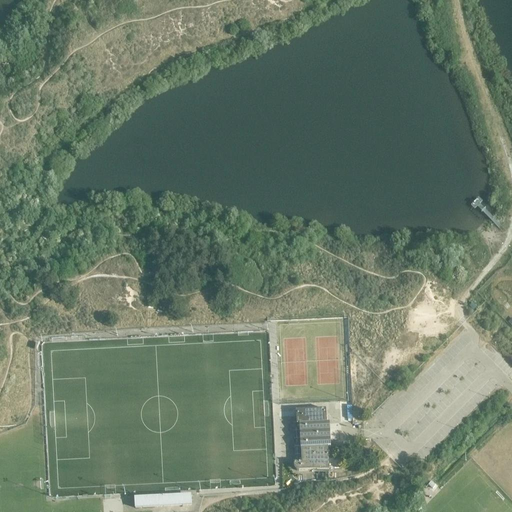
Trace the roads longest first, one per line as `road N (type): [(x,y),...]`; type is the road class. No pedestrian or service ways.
road 1 (track): [(456,0),(511,181)]
road 2 (track): [(511,209),(493,266),(463,298),(460,317)]
